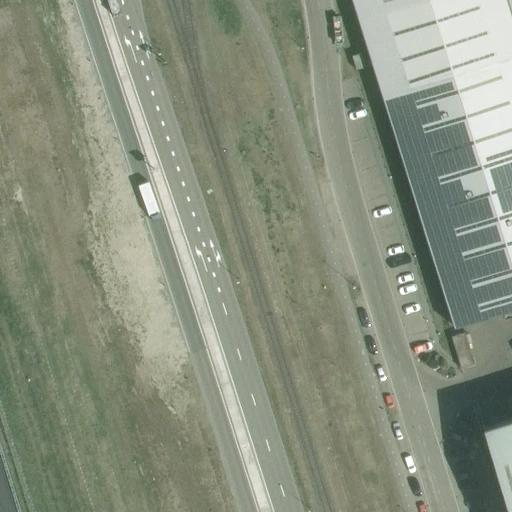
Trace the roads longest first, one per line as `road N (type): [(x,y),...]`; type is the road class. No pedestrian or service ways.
road 1 (secondary): [(290,511),(129,0)]
road 2 (secondary): [(83,0),(242,511)]
road 3 (unclassified): [(320,0),(336,156),(447,511)]
